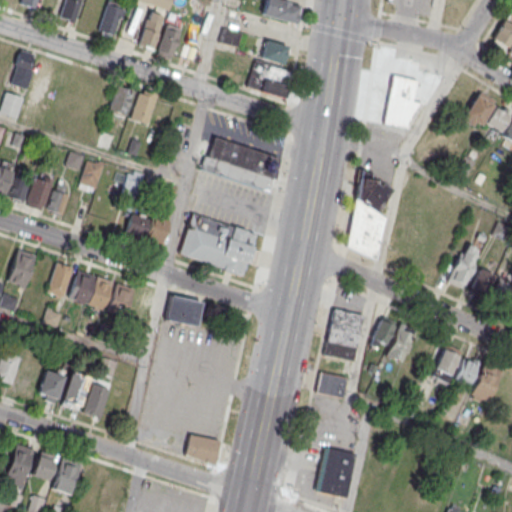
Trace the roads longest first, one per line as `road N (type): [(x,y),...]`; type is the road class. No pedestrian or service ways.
road 1 (secondary): [(341,0),(313,193),(243,511)]
road 2 (residential): [(0,24),(323,131)]
road 3 (residential): [(288,316),(0,218)]
road 4 (residential): [(0,412),(247,496)]
road 5 (residential): [(302,248),(511,343)]
road 6 (residential): [(339,20),(430,38),(462,53)]
